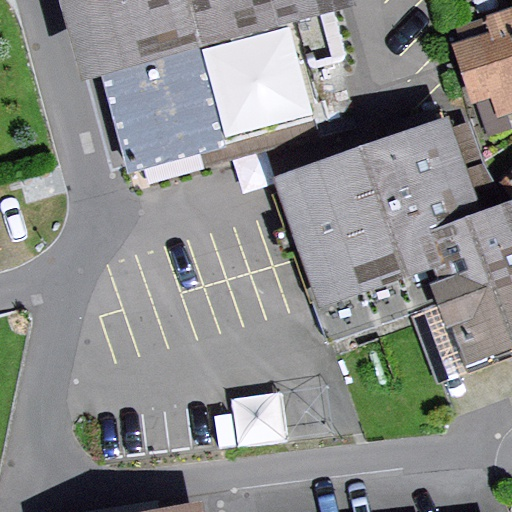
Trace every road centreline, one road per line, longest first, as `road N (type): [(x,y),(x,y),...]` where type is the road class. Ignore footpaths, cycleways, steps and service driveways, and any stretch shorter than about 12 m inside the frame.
road 1 (residential): [(41,0),(93,198),(61,281)]
road 2 (residential): [(61,281),(21,511)]
